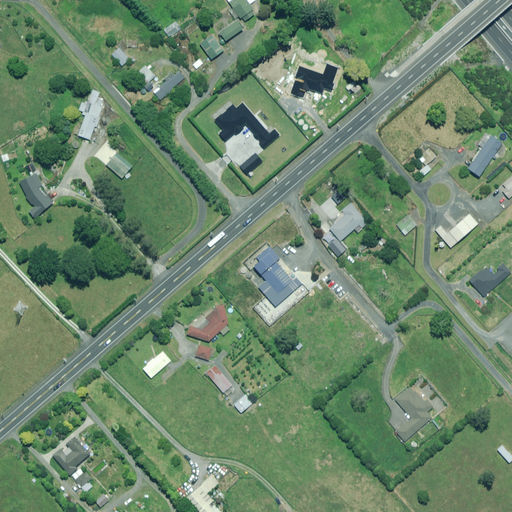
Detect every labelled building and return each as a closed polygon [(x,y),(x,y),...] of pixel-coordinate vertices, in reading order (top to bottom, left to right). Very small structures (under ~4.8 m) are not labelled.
[(256,0),(227,0),(234,9),(230,11),(236,19),(239,17),(244,23),(256,14),(249,5),(256,0)] [(244,29),(238,21),(221,33),(227,41),(244,29)] [(222,53),(211,37),(200,44),(211,60),(222,53)] [(130,59),(121,48),(113,55),(123,66),(130,59)] [(204,65),(200,60),(193,65),(198,70),(204,65)] [(152,81),(157,77),(148,67),(143,71),(141,69),(139,72),(142,76),(138,80),(148,91),(153,87),(149,83),(152,81)] [(185,79),(178,71),(166,80),(167,82),(154,92),(161,101),(174,91),(172,89),(185,79)] [(187,93),(182,86),(175,92),(181,98),(187,93)] [(83,101),(79,110),(84,112),(83,115),(86,116),(79,136),(91,140),(95,127),(97,127),(100,119),(99,118),(103,108),(95,105),(100,92),(93,89),(88,103),(83,101)] [(503,144),(487,134),(479,146),(482,148),(468,169),(480,177),(503,144)] [(432,170),(428,165),(436,157),(429,149),(417,159),(422,164),(425,168),(420,173),(424,177),(432,170)] [(133,167),(118,154),(107,166),(122,179),(133,167)] [(44,185),(38,174),(20,183),(33,209),(30,211),(34,218),(55,207),(49,195),(45,198),(40,187),(44,185)] [(511,176),(503,185),(506,188),(503,192),(510,199),(511,197),(511,176)] [(351,211),(333,226),(327,220),(319,226),(326,234),(331,230),(341,242),(359,225),(362,229),(368,224),(357,212),(354,214),(351,211)] [(448,234),(456,244),(478,224),(470,214),(448,234)] [(456,244),(448,234),(441,226),(436,231),(451,248),(456,244)] [(288,244),(285,241),(279,247),(281,250),(288,244)] [(267,245),(248,261),(276,293),(294,278),(267,245)] [(211,343),(220,333),(224,337),(231,329),(227,325),(228,324),(226,306),(215,308),(215,311),(200,328),(191,325),(187,335),(211,343)] [(213,350),(199,345),(196,357),(209,361),(213,350)] [(171,361),(163,352),(143,369),(152,379),(171,361)] [(233,386),(216,366),(207,374),(227,397),(233,392),(230,388),(233,386)] [(423,395),(414,385),(396,400),(412,419),(396,432),(405,442),(433,419),(427,412),(434,406),(425,396),(422,398),(420,397),(423,395)] [(253,404),(246,395),(234,405),(242,414),(253,404)] [(91,454),(77,437),(67,445),(69,448),(63,452),(61,450),(54,456),(85,494),(93,487),(89,482),(90,481),(88,480),(77,466),(91,454)] [(511,461),(511,456),(503,446),(498,450),(510,464),(511,461)] [(219,484),(211,475),(188,498),(201,511),(199,511),(222,511),(223,511),(215,504),(213,506),(211,505),(215,501),(208,495),(219,484)] [(110,500),(105,495),(96,502),(101,508),(110,500)]
